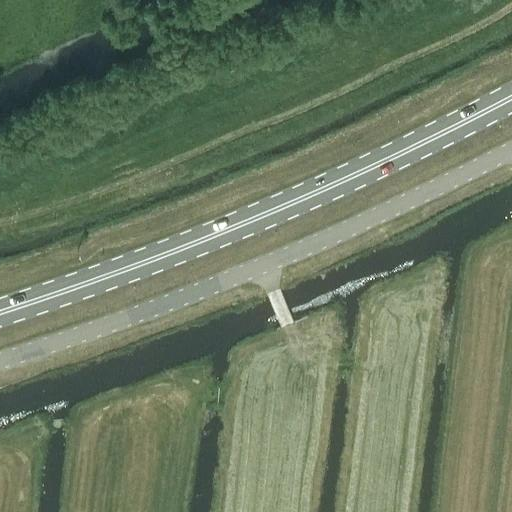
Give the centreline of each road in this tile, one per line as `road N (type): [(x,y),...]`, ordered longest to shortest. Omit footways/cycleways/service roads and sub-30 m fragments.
road 1 (primary): [(0,312),(200,241),(511,97)]
road 2 (unclassified): [(0,359),(266,265),(511,147)]
